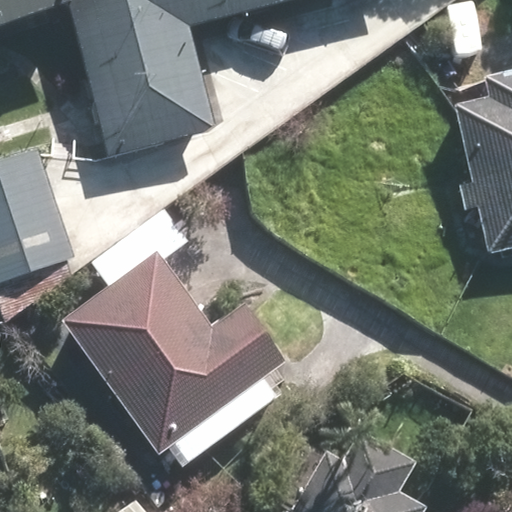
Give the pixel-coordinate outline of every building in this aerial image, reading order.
[(0,0),(0,29),(76,8),(120,158),(226,127),(199,35),(318,0),(0,0)] [(492,97),(459,105),(496,255),(511,250),(511,74),(487,81),(492,97)] [(44,149),(0,164),(0,289),(84,259),(44,149)] [(209,328),(155,255),(64,322),(160,453),(283,363),(241,305),(209,328)] [(349,464),(327,452),(293,511),(427,511),(431,506),(404,491),(419,465),(365,436),(349,464)]
